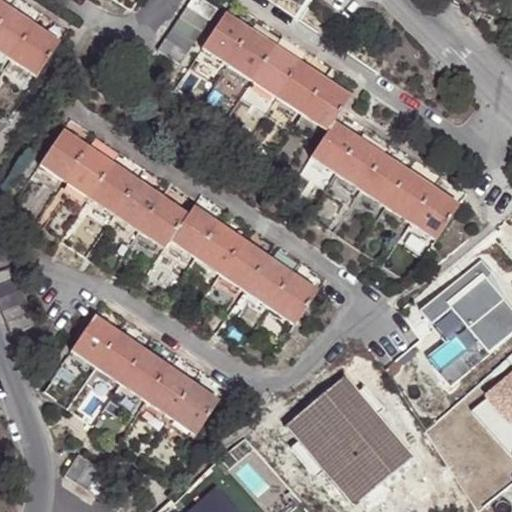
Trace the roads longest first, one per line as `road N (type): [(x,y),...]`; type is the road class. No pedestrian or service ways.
road 1 (residential): [(0,260),(28,259),(104,292),(238,374),(263,380),(302,371),(353,307),(345,285),(80,115)]
road 2 (residential): [(511,114),(480,136),(446,134),(248,0)]
road 3 (residential): [(35,511),(43,485),(0,356)]
road 4 (residential): [(399,0),(511,109)]
